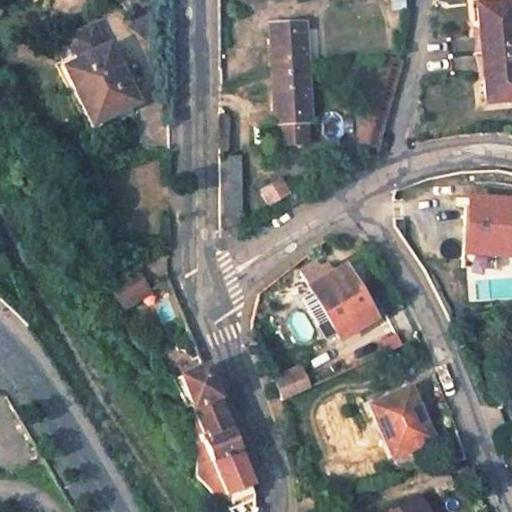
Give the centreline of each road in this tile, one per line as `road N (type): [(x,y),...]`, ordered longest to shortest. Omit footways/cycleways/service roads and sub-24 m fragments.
road 1 (residential): [(357,195),(434,341),(505,511)]
road 2 (residential): [(204,289),(194,188),(193,0)]
road 3 (residential): [(272,511),(268,473),(204,289)]
road 4 (residential): [(112,511),(24,369),(0,345)]
road 5 (residential): [(204,289),(357,195)]
road 6 (residential): [(391,175),(422,0)]
road 7 (residential): [(391,175),(418,159),(484,148),(511,154)]
